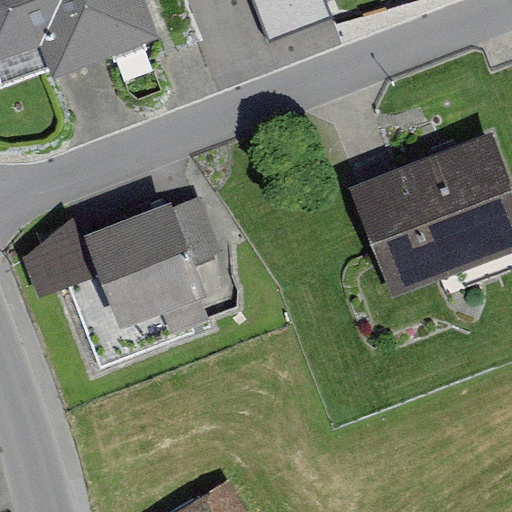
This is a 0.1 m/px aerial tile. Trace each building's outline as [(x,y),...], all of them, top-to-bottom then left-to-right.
[(161,19),(153,0),(0,0),(0,55),(10,80),(161,19)] [(368,0),(207,0),(231,56),(368,0)] [(511,244),(511,181),(494,136),(344,196),(384,296),(511,244)] [(174,196),(90,230),(136,344),(220,310),(174,196)] [(260,511),(235,475),(180,511),(260,511)]
